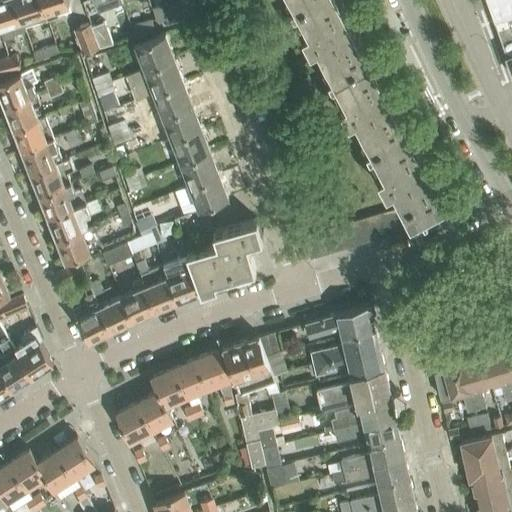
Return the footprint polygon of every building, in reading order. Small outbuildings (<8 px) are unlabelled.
[(16,35),(13,28),(11,20),(23,16),(17,0),(0,0),(0,24),(2,32),(5,39),(16,35)] [(17,0),(23,16),(25,24),(37,20),(48,17),(42,0),(17,0)] [(69,0),(42,0),(48,17),(72,9),(69,0)] [(95,0),(99,9),(122,0),(95,0)] [(162,18),(181,13),(176,0),(174,0),(153,6),(156,18),(162,18)] [(369,55),(340,0),(301,0),(292,5),(295,10),(299,8),(309,29),(303,32),(311,48),(318,44),(333,73),(329,75),(329,76),(369,55)] [(511,0),(488,0),(489,2),(489,4),(490,4),(491,6),(494,15),(494,16),(495,19),(511,13),(511,0)] [(511,13),(495,19),(511,68),(511,13)] [(156,29),(152,18),(132,24),(135,35),(156,29)] [(105,19),(92,24),(100,45),(113,41),(105,19)] [(91,21),(74,26),(82,49),(83,51),(100,45),(92,24),(91,21)] [(136,42),(145,66),(175,55),(166,31),(136,42)] [(37,59),(60,49),(57,42),(34,50),(37,59)] [(14,53),(8,55),(12,68),(12,67),(20,65),(17,52),(14,53)] [(0,71),(12,68),(8,55),(0,56),(0,71)] [(136,96),(154,89),(184,78),(175,55),(145,66),(127,73),(136,96)] [(369,55),(329,76),(333,82),(337,80),(347,100),(341,104),(349,119),(356,116),(370,142),(406,123),(369,55)] [(32,66),(0,79),(0,89),(5,103),(37,91),(33,80),(37,78),(32,66)] [(107,69),(91,75),(94,85),(111,79),(107,69)] [(57,73),(44,78),(48,86),(60,81),(57,73)] [(193,102),(184,78),(154,89),(163,114),(193,102)] [(111,79),(94,85),(98,95),(114,89),(111,79)] [(63,89),(60,81),(48,86),(51,94),(63,89)] [(5,103),(14,126),(39,116),(35,105),(41,102),(37,91),(5,103)] [(91,96),(79,101),(88,122),(99,118),(91,96)] [(193,102),(163,114),(172,137),(202,126),(193,102)] [(14,126),(23,148),(54,136),(46,114),(39,116),(14,126)] [(107,122),(111,132),(128,126),(124,116),(107,122)] [(371,145),(367,147),(370,153),(374,151),(385,171),(379,174),(387,190),(393,186),(403,204),(404,204),(408,210),(411,219),(423,213),(425,217),(429,215),(427,211),(435,207),(447,201),(447,200),(434,176),(425,159),(406,123),(370,142),(371,145)] [(67,131),(73,145),(73,146),(85,141),(79,126),(67,131)] [(128,126),(111,132),(115,142),(131,136),(128,126)] [(181,159),(211,148),(210,145),(202,126),(172,137),(175,145),(181,159)] [(54,136),(23,148),(31,170),(63,158),(54,136)] [(124,143),(116,146),(120,157),(128,154),(124,143)] [(220,171),(211,148),(181,159),(190,183),(220,171)] [(69,155),(63,158),(31,170),(40,192),(72,180),(68,170),(74,167),(69,155)] [(82,176),(94,171),(91,163),(79,167),(82,176)] [(116,172),(113,164),(111,165),(99,169),(102,177),(114,173),(116,172)] [(125,170),(128,179),(144,174),(141,165),(125,170)] [(190,183),(175,189),(184,213),(229,195),(220,171),(190,183)] [(144,174),(128,179),(131,188),(147,183),(144,174)] [(72,180),(40,192),(49,215),(74,205),(87,200),(82,187),(75,189),(72,180)] [(87,200),(74,205),(49,215),(57,237),(89,225),(85,214),(91,212),(87,200)] [(116,204),(119,213),(128,209),(125,201),(116,204)] [(413,226),(411,219),(408,210),(404,204),(403,204),(393,207),(400,230),(413,226)] [(393,207),(381,210),(387,234),(400,230),(393,207)] [(435,207),(427,211),(429,215),(430,214),(436,212),(437,211),(435,207)] [(128,209),(119,213),(123,221),(131,217),(128,209)] [(375,237),(387,234),(381,210),(368,214),(375,237)] [(157,223),(154,213),(137,219),(141,229),(150,225),(157,223)] [(368,214),(355,218),(362,241),(375,237),(368,214)] [(202,289),(218,283),(216,279),(256,267),(249,241),(263,237),(257,217),(214,229),(217,240),(187,249),(202,289)] [(349,245),(362,241),(355,218),(342,222),(349,245)] [(89,225),(57,237),(66,259),(91,249),(103,245),(94,222),(89,225)] [(342,222),(329,225),(336,249),(349,245),(342,222)] [(157,223),(150,225),(156,240),(162,237),(157,223)] [(323,252),(336,249),(329,225),(316,229),(323,252)] [(303,233),(310,256),(323,252),(316,229),(303,233)] [(138,234),(128,239),(133,250),(143,246),(138,234)] [(187,249),(186,249),(181,236),(173,239),(180,256),(164,262),(169,274),(179,298),(202,289),(187,249)] [(128,239),(103,249),(109,263),(116,259),(128,254),(134,252),(133,250),(128,239)] [(137,260),(141,271),(149,268),(145,257),(137,260)] [(80,259),(57,269),(63,282),(70,279),(85,272),(80,259)] [(164,262),(149,268),(141,271),(144,276),(156,307),(166,303),(179,298),(169,274),(164,262)] [(1,269),(0,269),(0,296),(10,292),(1,269)] [(156,307),(144,276),(133,281),(136,288),(124,294),(134,317),(156,307)] [(91,282),(95,290),(96,294),(105,290),(99,278),(91,282)] [(89,339),(111,328),(100,302),(98,298),(94,290),(91,292),(84,295),(86,299),(73,306),(89,339)] [(10,312),(29,304),(23,291),(0,301),(0,318),(6,314),(10,312)] [(100,302),(111,328),(134,317),(124,294),(111,300),(109,297),(100,302)] [(342,326),(344,334),(376,326),(371,301),(305,320),(309,333),(342,326)] [(23,340),(15,345),(33,374),(54,360),(40,339),(43,337),(37,323),(20,334),(23,340)] [(314,360),(309,361),(312,373),(350,364),(352,372),(385,365),(376,326),(344,334),(345,341),(312,349),(314,360)] [(259,333),(266,353),(281,348),(274,329),(259,333)] [(266,353),(259,333),(222,345),(235,377),(270,365),(266,353)] [(33,374),(15,345),(9,337),(1,342),(6,351),(0,354),(0,366),(13,387),(33,374)] [(511,343),(501,346),(511,383),(511,343)] [(201,353),(196,355),(208,384),(219,379),(226,402),(234,400),(233,397),(232,394),(231,385),(231,377),(219,346),(218,347),(215,348),(211,349),(201,353)] [(500,379),(506,398),(511,396),(511,383),(501,346),(482,352),(491,382),(500,379)] [(270,365),(272,371),(278,369),(287,366),(281,348),(266,353),(270,365)] [(491,382),(482,352),(462,357),(476,408),(487,405),(481,385),(491,382)] [(196,355),(174,364),(186,393),(190,404),(195,415),(204,411),(199,400),(202,399),(197,388),(208,384),(196,355)] [(442,363),(451,394),(463,391),(467,411),(476,408),(462,357),(442,363)] [(441,396),(451,394),(442,363),(440,364),(436,371),(441,396)] [(174,364),(152,374),(159,388),(166,401),(186,393),(174,364)] [(353,377),(317,385),(322,406),(360,397),(391,390),(386,369),(385,365),(352,372),(353,377)] [(0,394),(13,387),(0,366),(0,394)] [(252,464),(267,461),(263,444),(259,428),(280,422),(278,416),(276,405),(252,410),(247,384),(239,387),(235,389),(236,395),(252,464)] [(159,388),(136,400),(150,427),(173,415),(166,401),(159,388)] [(278,390),(273,391),(276,405),(278,414),(291,411),(286,388),(278,390)] [(396,412),(391,390),(360,397),(361,401),(334,407),(337,416),(332,417),(334,427),(396,412)] [(452,399),(442,401),(444,409),(454,407),(452,399)] [(136,400),(117,409),(130,438),(150,427),(136,400)] [(190,404),(185,406),(189,416),(189,417),(195,415),(195,414),(190,404)] [(488,411),(478,413),(481,428),(491,426),(488,411)] [(396,412),(334,427),(337,438),(367,431),(369,438),(400,431),(397,417),(396,412)] [(493,413),(496,425),(502,424),(499,412),(493,413)] [(468,416),(471,431),(481,428),(478,413),(468,416)] [(280,422),(259,428),(263,444),(277,441),(276,434),(275,430),(281,429),(282,431),(301,426),(298,414),(279,419),(280,422)] [(450,435),(460,433),(458,425),(448,428),(450,435)] [(466,458),(506,448),(508,448),(503,429),(461,438),(466,458)] [(372,450),(342,457),(342,459),(344,468),(405,454),(404,446),(401,436),(401,435),(400,431),(369,438),(370,442),(372,450)] [(165,433),(157,437),(163,447),(171,443),(165,433)] [(95,460),(78,434),(59,446),(76,472),(95,460)] [(267,461),(267,464),(282,460),(277,441),(263,444),(267,461)] [(139,460),(147,456),(143,445),(134,449),(139,460)] [(46,473),(38,460),(30,446),(10,459),(27,485),(46,473)] [(76,472),(59,446),(38,460),(46,473),(54,486),(76,472)] [(511,466),(508,448),(506,448),(466,458),(470,476),(472,475),(511,466)] [(344,468),(332,471),(334,480),(342,479),(342,480),(377,472),(379,480),(410,473),(405,454),(344,468)] [(27,485),(10,459),(0,465),(0,487),(7,498),(27,485)] [(286,481),(282,460),(267,464),(272,484),(286,481)] [(476,494),(511,485),(511,465),(511,466),(472,475),(476,494)] [(102,471),(94,474),(98,485),(102,496),(110,492),(106,482),(102,471)] [(381,491),(339,500),(342,510),(353,507),(414,494),(413,489),(410,476),(410,473),(379,480),(379,483),(381,491)] [(74,488),(80,498),(79,498),(87,511),(90,511),(97,508),(87,493),(81,483),(74,488)] [(480,511),(510,504),(511,503),(511,485),(476,494),(480,511)] [(0,487),(0,511),(5,511),(2,506),(9,501),(7,498),(0,487)] [(185,489),(156,499),(160,511),(188,511),(192,511),(185,489)] [(33,495),(39,505),(47,500),(40,490),(33,495)] [(212,494),(201,498),(204,507),(215,503),(212,496),(212,494)] [(353,507),(342,510),(342,511),(386,511),(418,511),(414,494),(353,507)] [(39,505),(33,495),(26,499),(32,509),(39,505)] [(215,503),(204,507),(205,511),(216,511),(218,511),(215,503)] [(480,511),(511,511),(511,503),(510,504),(480,511)]
